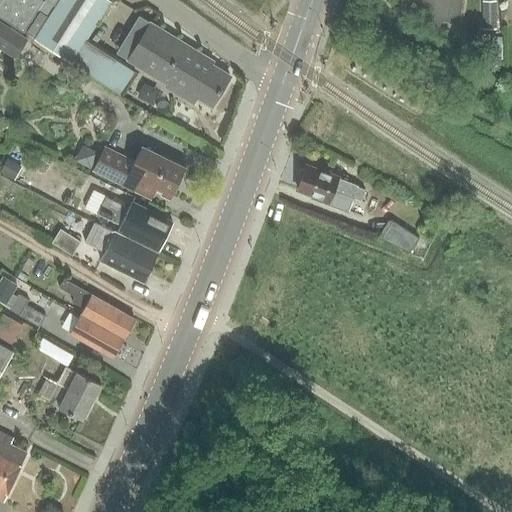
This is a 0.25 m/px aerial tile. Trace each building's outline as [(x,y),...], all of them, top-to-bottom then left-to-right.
[(0,0),(0,16),(24,32),(39,10),(49,17),(60,0),(0,0)] [(71,63),(86,40),(111,2),(108,0),(60,0),(49,17),(49,18),(35,40),(71,63)] [(500,0),(486,1),(487,29),(501,28),(500,0)] [(26,34),(35,40),(49,18),(40,12),(26,34)] [(0,21),(0,49),(16,60),(28,40),(0,21)] [(197,98),(212,107),(230,77),(211,65),(213,62),(151,24),(128,59),(195,101),(197,98)] [(186,168),(143,147),(131,171),(124,168),(125,159),(105,149),(93,172),(151,201),(154,193),(170,201),(186,168)] [(8,159),(0,172),(15,180),(22,167),(8,159)] [(301,180),(298,190),(312,195),(311,197),(330,204),(329,205),(349,212),(354,199),(361,201),(365,190),(358,187),(358,186),(340,179),(307,166),(306,169),(304,169),(303,170),(301,171),(300,172),(300,173),(299,174),(299,175),(299,177),(300,178),(300,179),(301,180)] [(118,230),(159,250),(173,222),(132,202),(129,209),(106,198),(98,214),(121,225),(118,230)] [(392,221),(380,240),(409,254),(419,238),(392,221)] [(101,261),(144,282),(158,254),(99,224),(89,243),(106,251),(101,261)] [(72,257),(81,244),(60,231),(52,244),(72,257)] [(2,276),(0,279),(0,302),(6,306),(18,285),(2,276)] [(64,279),(59,288),(75,297),(72,302),(84,309),(81,314),(124,339),(135,319),(64,279)] [(44,316),(26,305),(29,300),(18,294),(10,310),(38,326),(44,316)] [(78,319),(70,333),(113,358),(124,339),(81,314),(78,319)] [(43,339),(37,349),(68,367),(74,357),(43,339)] [(0,376),(14,352),(0,344),(0,376)] [(47,379),(37,398),(47,403),(58,410),(59,408),(82,420),(101,384),(78,372),(77,374),(66,367),(57,383),(57,384),(47,379)] [(27,453),(11,445),(14,439),(0,432),(0,498),(4,500),(27,453)]
